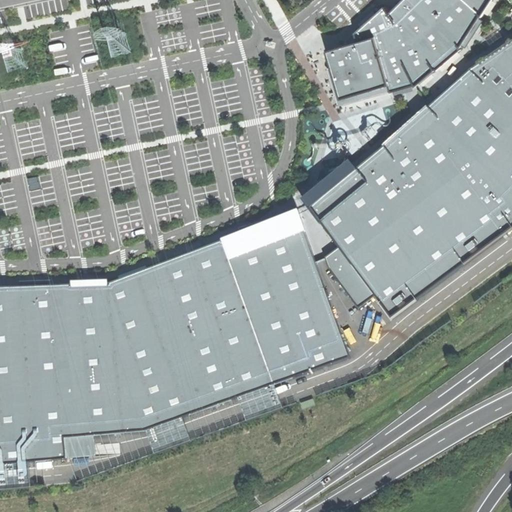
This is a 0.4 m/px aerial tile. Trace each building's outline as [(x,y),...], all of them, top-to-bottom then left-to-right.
[(328,51),(332,67),(342,98),(388,85),(390,90),(391,92),(415,85),(415,87),(436,70),(437,71),(462,49),(461,48),(462,45),(480,17),(481,16),(482,17),(485,13),(484,12),(492,0),(402,0),(390,12),(385,6),(356,32),(358,42),(328,51)] [(484,20),(480,17),(462,45),(467,48),(484,20)] [(374,297),(391,320),(511,229),(511,43),(469,73),(461,80),(432,105),(423,112),(406,126),(400,131),(386,146),(308,209),(338,248),(324,258),(324,259),(329,271),(357,310),(374,297)] [(342,98),(332,67),(327,68),(338,105),(390,90),(388,85),(342,98)] [(431,104),(432,105),(461,80),(459,78),(431,104)] [(403,123),(406,126),(423,112),(419,108),(403,123)] [(382,141),(386,146),(400,131),(397,128),(382,141)] [(299,214),(305,232),(307,232),(299,211),(239,228),(242,235),(299,214)] [(0,465),(67,460),(65,438),(146,432),(350,358),(316,263),(305,232),(299,214),(242,235),(224,242),(223,240),(222,240),(222,241),(207,247),(207,246),(206,246),(206,247),(204,248),(176,259),(173,260),(173,259),(172,259),(172,260),(110,284),(110,285),(72,287),(72,285),(52,286),(52,285),(51,285),(51,286),(21,287),(21,286),(20,286),(20,287),(0,287),(0,465)]
